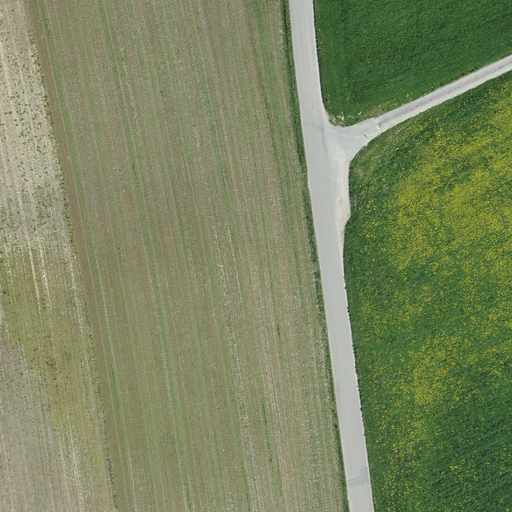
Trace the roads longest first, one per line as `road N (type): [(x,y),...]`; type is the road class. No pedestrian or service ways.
road 1 (tertiary): [(302,0),(362,511)]
road 2 (track): [(321,195),(0,227)]
road 3 (track): [(511,63),(317,152)]
